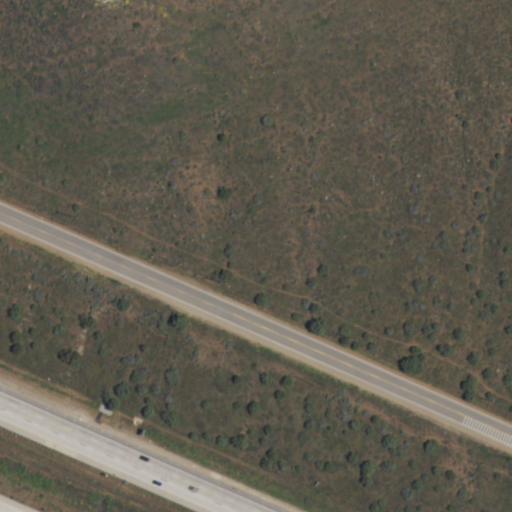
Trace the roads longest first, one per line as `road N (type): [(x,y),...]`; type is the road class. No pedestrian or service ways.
road 1 (primary): [(0,217),(511,442)]
road 2 (motorway): [(234,511),(0,410)]
